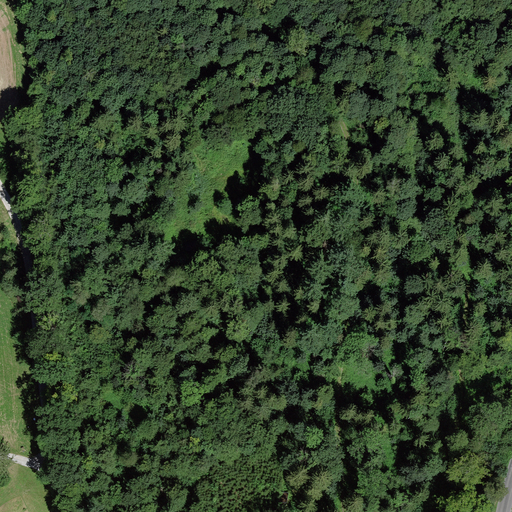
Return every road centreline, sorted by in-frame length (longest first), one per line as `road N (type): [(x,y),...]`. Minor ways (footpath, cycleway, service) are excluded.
road 1 (track): [(346,511),(337,404),(356,246),(354,171),(326,93),(264,33),(247,0)]
road 2 (residential): [(67,511),(49,461),(27,258)]
road 3 (track): [(429,511),(464,389),(474,275)]
